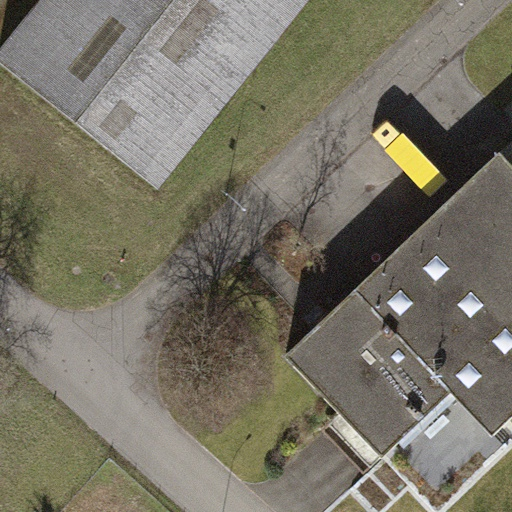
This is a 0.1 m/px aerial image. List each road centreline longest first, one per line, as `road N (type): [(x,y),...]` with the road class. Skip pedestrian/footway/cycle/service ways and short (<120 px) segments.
road 1 (residential): [(87,378),(482,0)]
road 2 (unclassified): [(87,378),(232,511)]
